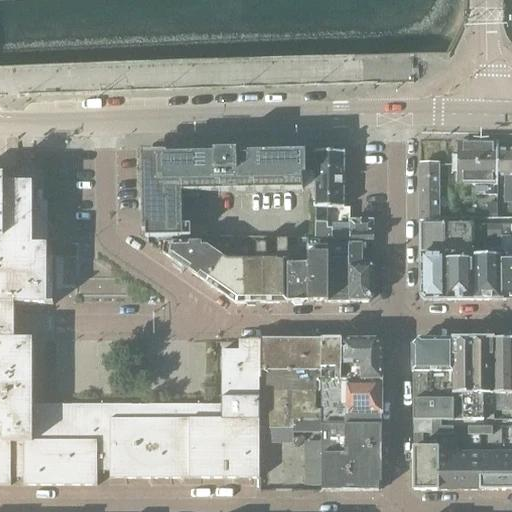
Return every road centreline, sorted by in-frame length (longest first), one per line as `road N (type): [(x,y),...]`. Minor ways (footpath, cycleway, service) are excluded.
road 1 (tertiary): [(105,119),(397,117)]
road 2 (residential): [(219,324),(107,232),(105,119)]
road 3 (residential): [(0,326),(219,324)]
road 4 (residential): [(395,324),(397,117)]
road 5 (residential): [(396,511),(395,324)]
road 6 (residential): [(219,324),(395,324)]
